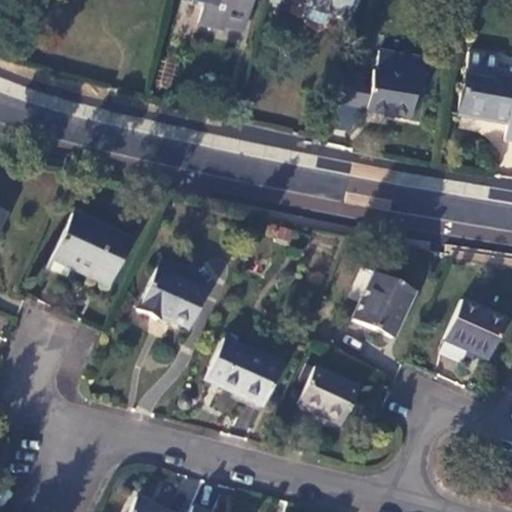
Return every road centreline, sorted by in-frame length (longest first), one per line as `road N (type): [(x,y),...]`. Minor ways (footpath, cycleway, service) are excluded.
road 1 (tertiary): [(511,217),(417,205),(0,100)]
road 2 (residential): [(396,506),(126,441)]
road 3 (residential): [(396,506),(437,391),(511,420)]
